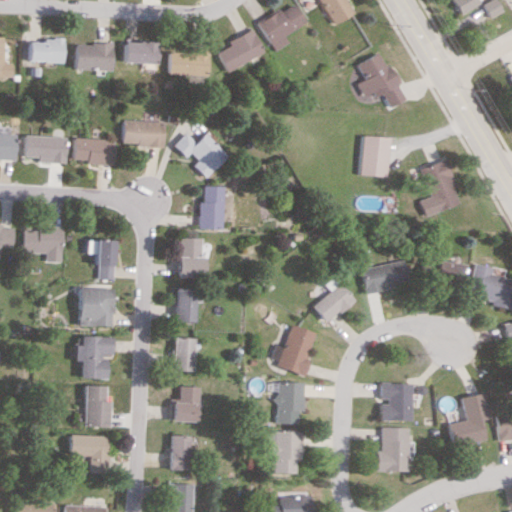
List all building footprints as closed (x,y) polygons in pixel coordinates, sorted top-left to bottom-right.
[(316,0),(329,24),(349,13),(341,0),(316,0)] [(484,0),(478,4),(486,17),(498,9),(492,0),(484,0)] [(302,22),(291,3),(278,11),(276,8),(254,21),(272,50),(286,42),(281,35),(302,22)] [(224,40),(226,45),(212,52),(222,71),(261,53),(249,28),(224,40)] [(21,38),(20,60),(56,61),(57,39),(21,38)] [(118,40),(117,62),(152,63),(152,41),(118,40)] [(66,68),(105,70),(106,43),(67,42),(66,68)] [(205,73),(204,47),(162,49),(164,75),(205,73)] [(354,63),(362,78),(354,82),(363,98),(378,90),(387,107),(401,99),(393,84),(394,84),(376,51),(354,63)] [(116,144),(158,145),(159,120),(117,119),(116,144)] [(188,164),(202,177),(224,155),(200,132),(191,141),(181,131),(168,144),(181,156),(186,152),(193,159),(188,164)] [(0,157),(8,158),(9,132),(0,132),(0,157)] [(16,156),(30,156),(30,161),(60,162),(61,136),(17,134),(16,156)] [(385,175),(386,136),(359,135),(358,175),(385,175)] [(108,162),(108,138),(67,137),(66,161),(108,162)] [(456,202),(439,158),(416,167),(433,210),(456,202)] [(220,228),(221,185),(197,185),(196,228),(220,228)] [(0,224),(0,246),(7,247),(8,225),(0,224)] [(41,252),(41,261),(57,261),(58,227),(17,226),(16,251),(41,252)] [(175,276),(202,276),(202,256),(198,256),(199,237),(175,237),(175,276)] [(109,279),(110,239),(92,239),(91,278),(109,279)] [(458,264),(434,258),(429,279),(453,285),(458,264)] [(358,268),(363,291),(405,282),(400,259),(358,268)] [(463,297),(506,307),(511,281),(511,279),(486,273),(487,266),(470,263),(463,297)] [(323,283),(329,290),(311,304),(323,321),(352,301),(334,276),(323,283)] [(108,325),(109,287),(74,286),(73,324),(108,325)] [(193,288),(172,287),(171,320),(192,321),(193,288)] [(508,367),(511,366),(511,320),(502,322),(508,367)] [(274,365),(302,375),(308,358),(305,357),(314,331),(290,323),(281,346),(274,343),(269,356),(276,359),(274,365)] [(107,355),(108,335),(76,334),(76,344),(69,344),(69,360),(75,360),(75,377),(102,378),(102,355),(107,355)] [(191,337),(171,336),(170,369),(191,370),(191,337)] [(296,423),(297,410),(301,411),(302,382),(275,381),(274,422),(296,423)] [(406,420),(407,382),(377,381),(377,401),(376,401),(376,419),(406,420)] [(100,400),(101,385),(79,384),(77,425),(104,426),(105,400),(100,400)] [(195,421),(196,386),(176,385),(176,401),(170,400),(169,420),(195,421)] [(456,396),(460,419),(443,423),(447,444),(479,438),(475,418),(483,417),(478,392),(456,396)] [(511,410),(492,412),(494,437),(511,435),(511,410)] [(404,426),(378,426),(377,449),(373,449),(373,470),(403,470),(404,426)] [(305,431),(263,430),(263,444),(268,444),(268,454),(272,454),(272,472),(294,472),(295,457),(299,458),(300,443),(305,444),(305,431)] [(63,454),(84,454),(83,472),(102,472),(102,434),(63,434),(63,454)] [(167,469),(187,469),(188,434),(167,434),(167,469)] [(191,511),(192,483),(168,482),(167,511),(191,511)] [(266,511),(309,511),(309,495),(279,496),(279,505),(267,505),(266,511)] [(9,511),(50,511),(50,502),(10,501),(9,511)]
